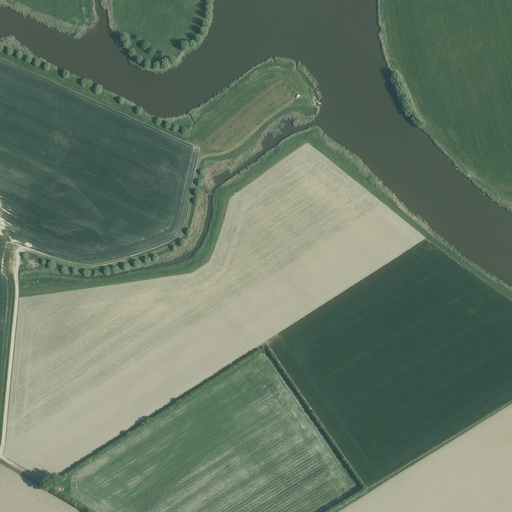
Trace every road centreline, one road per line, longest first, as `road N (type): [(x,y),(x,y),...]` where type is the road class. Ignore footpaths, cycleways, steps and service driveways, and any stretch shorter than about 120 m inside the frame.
road 1 (track): [(0,458),(44,484),(259,344)]
road 2 (track): [(0,422),(11,279)]
